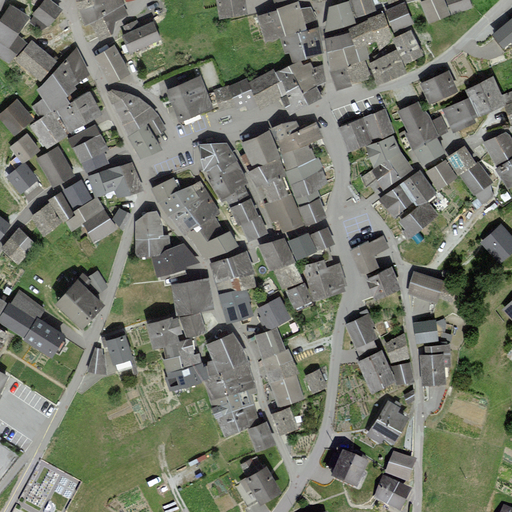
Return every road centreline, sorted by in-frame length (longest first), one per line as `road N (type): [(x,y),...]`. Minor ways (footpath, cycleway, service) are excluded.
road 1 (residential): [(6,511),(71,392),(145,192)]
road 2 (residential): [(363,206),(394,246),(421,396),(417,511)]
road 3 (residential): [(328,220),(352,285),(328,414),(297,484)]
road 4 (residential): [(297,484),(263,408),(250,349),(224,323),(204,264)]
road 5 (residential): [(508,0),(451,53),(397,83),(330,104)]
road 6 (residential): [(135,161),(87,172),(24,215),(0,250)]
road 7 (residential): [(511,131),(476,140),(363,206)]
